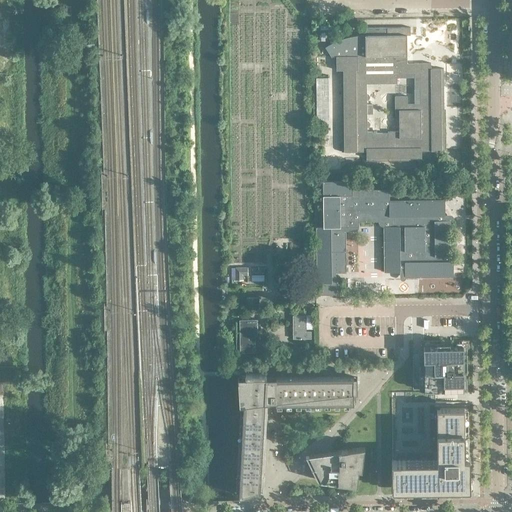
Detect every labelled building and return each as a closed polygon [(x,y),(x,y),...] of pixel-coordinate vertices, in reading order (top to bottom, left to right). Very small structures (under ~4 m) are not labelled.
[(366,151),(366,161),(421,160),(421,151),(444,150),(443,68),(431,68),(431,63),(414,63),(414,69),(407,69),(407,35),(410,35),(410,27),(365,27),(365,35),(360,35),(357,35),(354,36),(351,36),(348,37),(343,38),(339,40),(336,41),(333,42),(329,44),(325,47),(332,56),(336,56),(336,70),(340,70),(341,151),(366,151)] [(329,120),(328,77),(316,78),(317,120),(329,120)] [(451,256),(450,220),(442,220),(442,215),(445,215),(445,199),(389,200),(389,189),(352,189),(352,180),(323,181),(323,226),(316,226),(316,294),(336,294),(335,272),(346,272),(346,231),(354,231),(357,230),(358,228),(359,226),(358,221),(383,221),(384,272),(400,271),(400,269),(405,268),(405,277),(453,276),(453,260),(448,260),(448,256),(451,256)] [(252,266),(253,280),(266,279),(266,266),(252,266)] [(247,274),(247,267),(232,268),(232,279),(242,279),(242,274),(247,274)] [(306,331),(306,321),(310,321),(310,317),(306,317),(306,315),(293,315),(293,338),(311,338),(311,331),(306,331)] [(255,352),(255,334),(252,334),(252,329),(257,329),(257,319),(239,319),(240,352),(255,352)] [(463,345),(451,346),(443,346),(423,346),(423,353),(423,354),(423,355),(423,359),(424,365),(424,371),(424,389),(424,390),(464,389),(463,345)] [(264,424),(265,394),(266,375),(266,372),(245,371),(245,375),(238,375),(242,441),(239,489),(239,495),(256,490),(260,490),(264,424)] [(357,390),(357,379),(357,374),(266,375),(265,394),(270,394),(270,397),(273,397),(276,397),(276,402),(354,401),(354,390),(357,390)] [(467,402),(457,402),(435,402),(435,391),(391,392),(392,460),(392,488),(408,488),(465,487),(465,457),(468,457),(468,455),(470,455),(470,448),(468,448),(468,441),(470,441),(470,434),(469,424),(467,424),(467,417),(469,417),(469,405),(467,405),(467,402)] [(362,470),(365,446),(349,448),(349,449),(343,450),(343,449),(314,453),(310,454),(307,455),(309,459),(319,479),(322,480),(346,483),(347,483),(357,485),(359,469),(362,470)]
